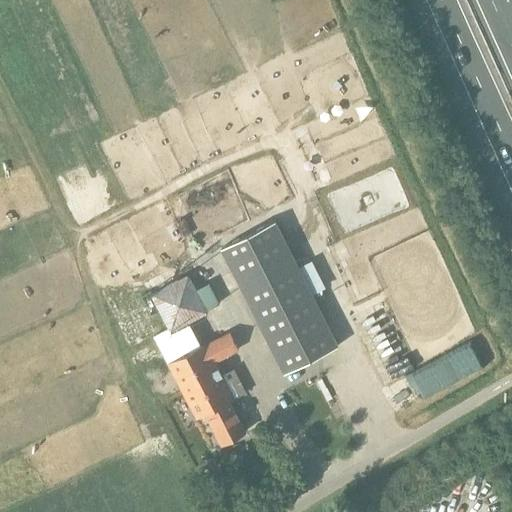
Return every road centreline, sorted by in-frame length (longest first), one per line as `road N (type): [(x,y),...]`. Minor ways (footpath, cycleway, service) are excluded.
road 1 (residential): [(289,511),(500,386)]
road 2 (motorway): [(441,0),(511,157)]
